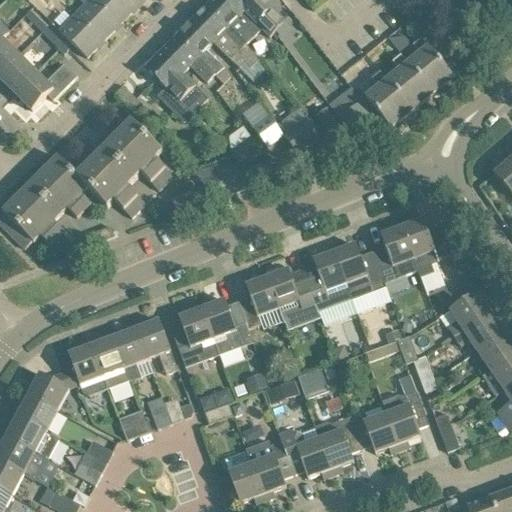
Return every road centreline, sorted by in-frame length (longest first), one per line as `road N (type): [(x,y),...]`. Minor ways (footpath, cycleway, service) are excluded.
road 1 (residential): [(16,334),(47,313),(385,174),(437,173)]
road 2 (residential): [(4,179),(184,0)]
road 3 (residential): [(326,511),(413,480),(467,477),(511,462)]
road 4 (residential): [(385,0),(326,41),(294,0)]
road 5 (residential): [(437,173),(449,139),(511,80)]
road 6 (residential): [(511,268),(465,198),(437,173)]
